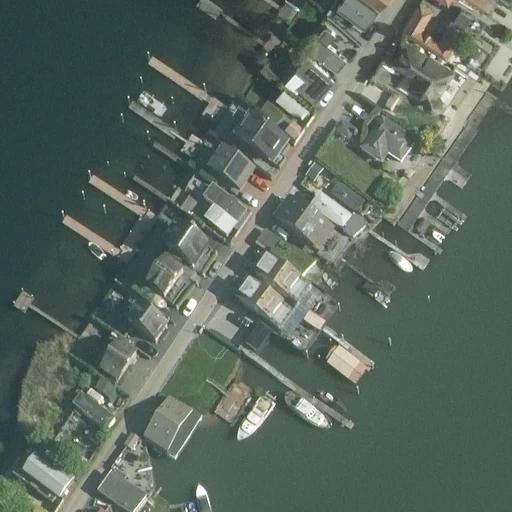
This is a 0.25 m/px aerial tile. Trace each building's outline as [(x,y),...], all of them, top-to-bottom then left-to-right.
[(379,11),(364,0),(343,0),(337,8),(364,30),(379,11)] [(463,0),(481,11),(487,0),(442,0),(445,1),(445,0),(463,0)] [(458,42),(444,34),(439,41),(432,37),(433,35),(425,31),(424,33),(422,31),(435,11),(420,2),(401,30),(448,61),(458,42)] [(461,10),(452,23),(463,30),(472,17),(461,10)] [(325,26),(307,47),(336,71),(337,72),(347,60),(346,60),(327,44),(335,34),(325,26)] [(414,78),(430,54),(406,38),(390,63),(414,78)] [(476,66),(482,62),(483,55),(481,47),(475,45),(468,44),(463,49),(460,56),(463,63),(467,66),(476,66)] [(428,112),(432,114),(438,113),(441,111),(443,108),(443,106),(443,103),(443,99),(440,96),(456,71),(430,54),(414,78),(409,87),(425,98),(423,101),(423,103),(425,108),(428,112)] [(314,99),(330,76),(300,56),(291,69),(304,78),(298,88),(314,99)] [(283,89),(276,98),(302,121),(309,113),(283,89)] [(394,94),(385,108),(391,112),(400,98),(394,94)] [(234,142),(263,162),(274,169),(282,156),(290,145),(250,118),(234,142)] [(382,120),(362,150),(382,165),(390,156),(402,165),(416,143),(382,120)] [(336,133),(349,141),(356,131),(342,122),(336,133)] [(294,123),(285,134),(295,144),(303,132),(294,123)] [(208,173),(241,194),(256,173),(223,149),(208,173)] [(323,170),(314,164),(308,173),(316,179),(323,170)] [(355,215),(365,203),(341,182),(331,195),(355,215)] [(229,238),(247,213),(213,187),(204,201),(214,208),(205,222),(229,238)] [(342,235),(353,244),(368,231),(356,219),(355,221),(320,195),(311,209),(326,220),(324,221),(342,235)] [(320,255),(335,234),(289,200),(274,221),(320,255)] [(183,229),(167,252),(173,256),(182,263),(194,271),(210,248),(183,229)] [(275,252),(283,240),(268,231),(261,244),(275,252)] [(166,262),(147,290),(166,302),(185,274),(178,270),(182,263),(173,256),(168,263),(166,262)] [(298,308),(310,291),(301,284),(302,283),(265,258),(251,277),(289,303),(290,301),(298,308)] [(280,333),(293,315),(284,310),(285,308),(248,282),(234,302),(271,328),(272,327),(280,333)] [(169,329),(139,308),(127,325),(157,347),(169,329)] [(120,343),(100,375),(118,387),(139,355),(120,343)] [(101,381),(95,391),(110,401),(116,392),(101,381)] [(82,397),(74,409),(108,433),(117,421),(82,397)] [(145,440),(146,441),(168,455),(194,416),(172,401),(145,440)] [(92,441),(99,446),(106,436),(99,431),(92,441)] [(140,441),(132,435),(124,447),(132,453),(140,441)] [(86,467),(58,448),(51,458),(80,477),(81,475),(86,467)] [(49,452),(45,459),(48,461),(53,454),(49,452)] [(34,464),(22,482),(58,505),(70,487),(34,464)] [(119,511),(140,511),(147,502),(112,476),(98,496),(119,511)]
